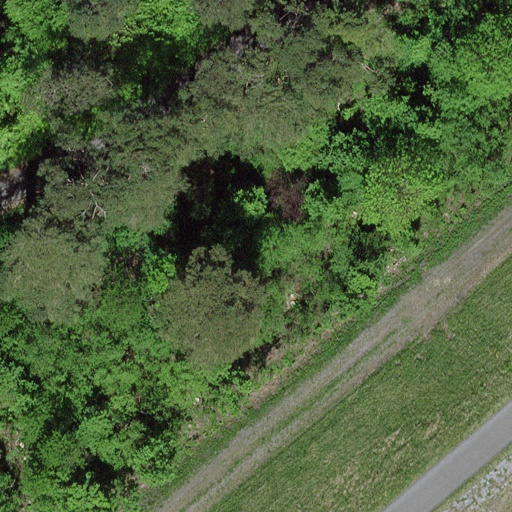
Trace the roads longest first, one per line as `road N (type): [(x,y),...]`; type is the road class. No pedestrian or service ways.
road 1 (track): [(313,0),(0,186)]
road 2 (track): [(511,422),(407,511)]
